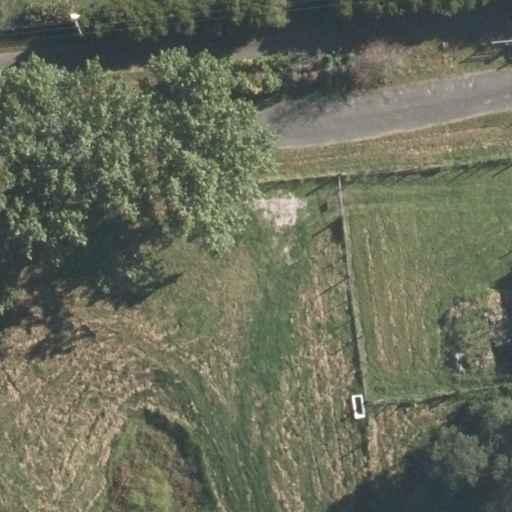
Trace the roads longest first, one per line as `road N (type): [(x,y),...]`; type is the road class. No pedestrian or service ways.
road 1 (track): [(511,85),(227,131),(0,156)]
road 2 (track): [(511,11),(0,66)]
